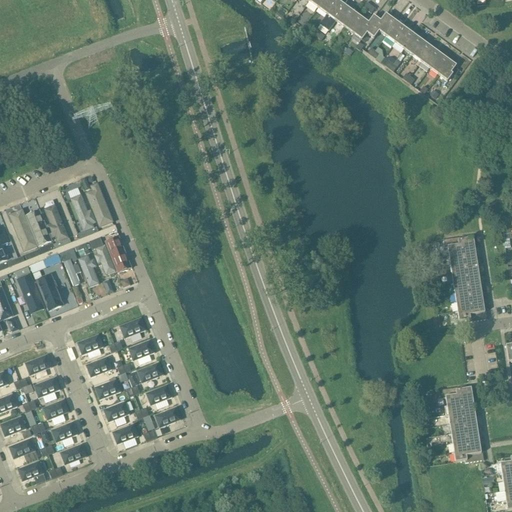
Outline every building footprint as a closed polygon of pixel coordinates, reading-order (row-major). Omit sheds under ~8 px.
[(310,0),(308,2),(317,9),(322,2),(321,1),(321,0),(310,0)] [(334,0),(321,0),(321,1),(322,2),(317,9),(326,15),(331,8),(330,7),(334,0)] [(328,32),(335,22),(340,15),(338,14),(344,6),(335,0),(334,0),(330,7),(331,8),(326,15),(319,25),(328,32)] [(371,7),(366,3),(362,8),(367,12),(371,7)] [(353,13),(344,6),(338,14),(340,15),(335,22),(344,28),(349,21),(347,20),(353,13)] [(371,7),(367,12),(371,15),(375,10),(371,7)] [(344,28),(353,35),(358,28),(356,27),(362,19),(353,13),(347,20),(349,21),(344,28)] [(385,14),(380,22),(383,24),(377,31),(379,32),(385,37),(391,30),(389,29),(395,21),(385,14)] [(383,24),(380,22),(373,16),(368,24),(370,25),(365,33),(367,35),(374,40),(379,32),(377,31),(383,24)] [(368,24),(362,19),(356,27),(358,28),(353,35),(361,42),(367,35),(365,33),(370,25),(368,24)] [(391,49),(394,43),(400,36),(398,35),(403,28),(395,21),(389,29),(391,30),(385,37),(382,42),(391,49)] [(319,41),(327,32),(319,25),(311,35),(319,41)] [(412,34),(403,28),(398,35),(400,36),(394,43),(403,50),(408,43),(407,42),(412,34)] [(403,50),(412,57),(417,49),(416,48),(421,41),(412,34),(407,42),(408,43),(403,50)] [(430,47),(421,41),(416,48),(417,49),(412,57),(421,63),(426,56),(425,55),(430,47)] [(421,63),(430,70),(435,62),(433,61),(439,54),(430,47),(425,55),(426,56),(421,63)] [(350,57),(353,53),(348,49),(344,54),(350,57)] [(375,52),(370,49),(367,54),(371,58),(375,52)] [(448,61),(439,54),(433,61),(435,62),(430,70),(438,76),(444,69),(442,68),(448,61)] [(456,67),(448,61),(442,68),(444,69),(438,76),(447,83),(453,76),(455,77),(459,71),(455,69),(456,67)] [(397,68),(392,65),(388,70),(393,74),(397,68)] [(410,78),(405,75),(402,80),(406,84),(410,78)] [(434,91),(430,95),(435,99),(438,94),(434,91)] [(111,225),(96,184),(90,186),(91,191),(86,193),(99,229),(111,225)] [(83,233),(95,228),(93,224),(95,223),(90,210),(88,211),(82,195),(70,199),(83,233)] [(53,242),(65,238),(54,209),(42,213),(53,242)] [(37,248),(50,243),(38,213),(26,218),(37,248)] [(23,255),(36,249),(22,215),(9,221),(23,255)] [(117,232),(115,226),(108,230),(110,235),(117,232)] [(97,228),(83,234),(85,238),(93,235),(95,241),(102,238),(100,232),(98,233),(97,228)] [(100,232),(102,238),(110,235),(108,230),(100,232)] [(504,240),(511,239),(510,230),(503,231),(504,240)] [(95,241),(93,235),(85,238),(88,244),(95,241)] [(88,244),(85,238),(78,241),(80,247),(86,245),(88,244)] [(448,248),(447,248),(448,257),(456,256),(460,255),(459,251),(475,248),(473,238),(458,241),(459,246),(455,246),(452,247),(448,248)] [(69,240),(54,246),(55,249),(56,250),(63,247),(65,253),(73,250),(70,244),(69,240)] [(80,247),(78,241),(70,244),(73,250),(75,249),(76,253),(83,250),(86,256),(90,254),(86,245),(80,247)] [(39,249),(42,256),(48,253),(50,259),(58,256),(56,250),(55,249),(54,246),(53,244),(39,249)] [(118,244),(108,248),(119,276),(129,271),(118,244)] [(65,253),(63,247),(56,250),(58,256),(59,255),(63,264),(76,258),(73,250),(65,253)] [(103,247),(93,251),(104,280),(115,276),(103,247)] [(476,258),(475,248),(459,251),(460,255),(448,257),(450,266),(461,265),(461,261),(476,258)] [(42,262),(43,262),(43,261),(41,256),(40,255),(39,251),(25,257),(27,262),(33,259),(36,265),(42,262)] [(50,259),(48,253),(42,256),(41,256),(43,261),(43,262),(50,259)] [(88,256),(78,260),(89,289),(99,286),(93,268),(96,267),(93,259),(90,260),(88,256)] [(9,267),(10,269),(11,268),(19,265),(21,271),(28,268),(28,267),(26,262),(25,263),(22,258),(8,263),(9,267)] [(451,276),(456,275),(463,274),(462,270),(477,267),(476,258),(461,261),(461,265),(450,266),(451,276)] [(27,262),(26,262),(28,267),(28,268),(30,267),(33,275),(39,272),(36,265),(33,259),(27,262)] [(71,262),(64,265),(73,287),(80,284),(71,262)] [(13,273),(11,268),(10,269),(9,267),(8,263),(0,266),(0,272),(4,271),(6,277),(13,274),(13,273)] [(19,265),(11,268),(13,273),(13,274),(15,273),(18,280),(30,275),(28,268),(21,271),(19,265)] [(479,276),(477,267),(462,270),(463,274),(456,275),(451,276),(453,285),(464,283),(464,279),(479,276)] [(63,308),(50,274),(37,279),(49,313),(63,308)] [(29,276),(17,281),(31,316),(43,311),(29,276)] [(454,294),(466,292),(465,288),(480,286),(479,276),(464,279),(464,283),(453,285),(454,294)] [(482,295),(480,286),(465,288),(466,292),(454,294),(456,304),(467,302),(467,297),(482,295)] [(77,290),(78,289),(77,287),(73,289),(79,305),(83,304),(77,290)] [(0,291),(0,290),(0,322),(11,318),(0,291)] [(456,304),(457,313),(469,311),(468,307),(483,304),(482,295),(467,297),(467,302),(456,304)] [(469,311),(457,313),(459,323),(470,321),(469,317),(473,316),(476,315),(480,315),(483,314),(485,314),(483,304),(468,307),(469,311)] [(7,321),(12,334),(19,331),(14,318),(7,321)] [(120,328),(124,340),(146,332),(141,320),(120,328)] [(82,357),(103,349),(99,337),(77,345),(82,357)] [(114,345),(117,352),(122,350),(119,342),(114,345)] [(150,342),(128,351),(133,363),(155,354),(150,342)] [(111,354),(117,352),(114,345),(108,347),(111,354)] [(51,369),(47,357),(25,365),(30,377),(51,369)] [(91,379),(112,371),(107,359),(86,367),(91,379)] [(123,367),(126,374),(131,372),(128,365),(123,367)] [(159,365),(137,373),(142,385),(163,377),(159,365)] [(120,377),(126,374),(123,367),(117,369),(120,377)] [(0,389),(9,386),(4,374),(0,375),(0,389)] [(136,380),(134,374),(127,377),(130,383),(136,380)] [(125,375),(119,378),(122,385),(128,383),(125,375)] [(60,391),(55,379),(34,388),(39,400),(60,391)] [(19,382),(22,389),(28,387),(25,380),(19,382)] [(99,402),(121,393),(116,381),(95,390),(99,402)] [(16,391),(22,389),(19,382),(14,384),(16,391)] [(137,387),(131,389),(134,397),(140,394),(137,387)] [(167,387),(146,395),(151,407),(172,399),(167,387)] [(129,399),(134,397),(131,389),(126,391),(129,399)] [(447,397),(445,398),(447,407),(458,406),(457,401),(473,399),(471,389),(457,391),(457,396),(454,396),(450,397),(447,397)] [(0,414),(17,408),(13,396),(0,400),(0,414)] [(448,417),(456,416),(459,416),(459,411),(474,408),(473,399),(457,401),(458,406),(447,407),(448,417)] [(28,404),(31,411),(36,409),(33,402),(28,404)] [(43,410),(47,422),(69,414),(64,402),(43,410)] [(25,414),(31,411),(28,404),(22,406),(25,414)] [(108,424),(130,416),(125,404),(103,412),(108,424)] [(476,417),(474,408),(459,411),(459,416),(456,416),(448,417),(450,426),(461,425),(460,420),(476,417)] [(149,417),(146,409),(140,412),(143,419),(149,417)] [(176,409),(155,418),(159,430),(181,421),(176,409)] [(140,412),(135,414),(138,421),(143,419),(140,412)] [(143,420),(148,433),(155,430),(149,417),(143,420)] [(451,436),(456,435),(462,434),(461,429),(477,427),(476,417),(460,420),(461,425),(450,426),(451,436)] [(0,426),(5,439),(26,430),(21,418),(0,426)] [(42,424),(37,426),(40,434),(45,431),(42,424)] [(73,424),(51,432),(56,445),(78,436),(73,424)] [(34,436),(40,434),(37,426),(31,428),(34,436)] [(138,438),(134,426),(112,434),(117,446),(138,438)] [(479,436),(477,427),(461,429),(462,434),(456,435),(451,436),(452,445),(464,443),(463,438),(479,436)] [(154,432),(149,434),(152,441),(157,439),(154,432)] [(146,444),(152,441),(149,434),(143,436),(146,444)] [(454,454),(456,454),(465,452),(464,448),(480,445),(479,436),(463,438),(464,443),(452,445),(454,454)] [(35,453),(30,441),(9,449),(14,461),(35,453)] [(456,454),(454,454),(455,464),(456,464),(465,463),(464,458),(468,457),(471,457),(475,456),(479,456),(482,455),(480,445),(464,448),(465,452),(456,454)] [(54,454),(51,446),(45,449),(48,456),(54,454)] [(82,446),(60,455),(65,467),(86,459),(82,446)] [(43,458),(48,456),(45,449),(40,451),(43,458)] [(500,465),(494,466),(496,476),(501,475),(511,473),(511,458),(511,459),(502,460),(503,464),(500,465)] [(44,475),(39,463),(18,471),(22,484),(44,475)] [(60,469),(54,471),(57,479),(63,476),(60,469)] [(57,479),(54,471),(49,473),(52,481),(57,479)] [(511,473),(501,475),(503,484),(511,482),(511,473)] [(511,482),(503,484),(504,493),(511,492),(511,482)]
